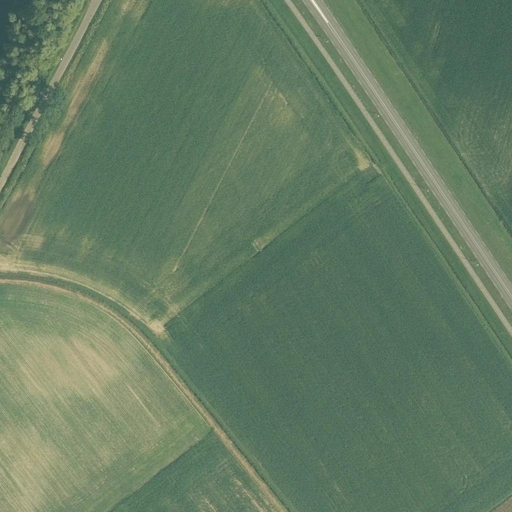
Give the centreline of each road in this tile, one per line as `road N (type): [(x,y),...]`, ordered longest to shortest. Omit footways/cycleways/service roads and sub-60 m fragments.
road 1 (primary): [(311,0),(511,298)]
road 2 (unclassified): [(0,184),(97,0)]
